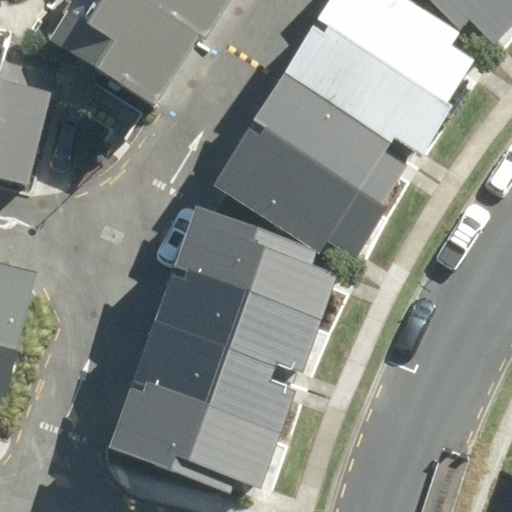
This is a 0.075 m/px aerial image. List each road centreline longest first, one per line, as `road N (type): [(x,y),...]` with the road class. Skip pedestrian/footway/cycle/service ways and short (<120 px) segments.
road 1 (residential): [(108,256),(180,104),(256,0)]
road 2 (residential): [(511,250),(404,427),(381,511)]
road 3 (residential): [(29,511),(108,256)]
